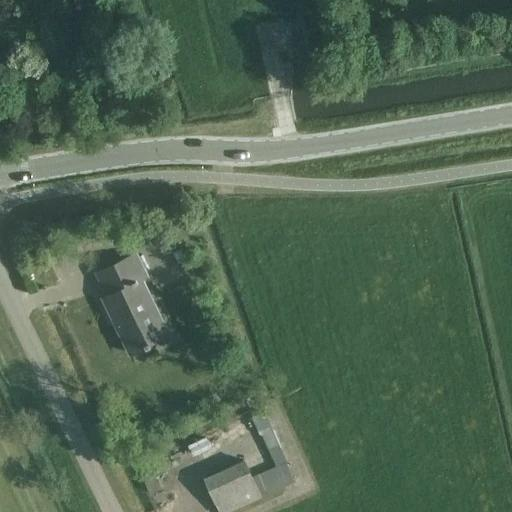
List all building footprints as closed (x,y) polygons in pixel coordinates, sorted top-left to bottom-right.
[(0,0),(0,41),(17,33),(10,20),(8,21),(0,4),(0,0)] [(39,20),(45,33),(71,22),(76,32),(84,28),(79,19),(81,18),(73,4),(39,20)] [(105,296),(132,353),(152,343),(151,342),(168,334),(142,281),(149,277),(137,253),(97,272),(108,295),(105,296)] [(263,495),(295,482),(268,414),(256,419),(275,465),(254,473),(263,495)] [(220,511),(226,511),(263,496),(245,459),(204,477),(220,511)]
